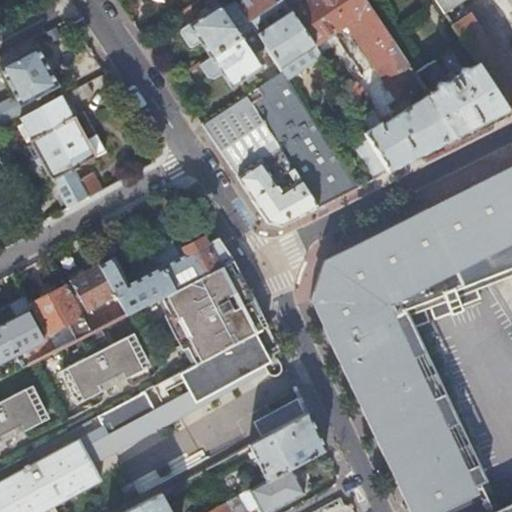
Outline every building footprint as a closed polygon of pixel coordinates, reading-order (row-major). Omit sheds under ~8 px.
[(278,0),(245,0),(242,2),(241,0),(233,0),(234,1),(236,4),(248,21),(265,9),(278,0)] [(387,172),(456,137),(413,72),(405,60),(365,0),(281,0),(290,13),(312,47),(333,33),(346,25),(374,68),(397,101),(417,88),(422,96),(380,124),(379,121),(362,132),(387,172)] [(433,0),(441,11),(458,0),(433,0)] [(251,27),(248,21),(236,4),(234,1),(220,10),(217,5),(180,30),(179,33),(187,46),(191,47),(198,42),(208,56),(237,36),(251,27)] [(270,16),(265,9),(248,21),(251,27),(252,28),(270,16)] [(279,69),(312,47),(290,13),(280,20),(277,16),(268,22),(271,25),(257,35),(263,45),(279,69)] [(466,50),(484,38),(469,14),(451,26),(466,50)] [(361,76),(374,68),(346,25),(333,33),(361,76)] [(249,54),(263,45),(257,35),(252,28),(251,27),(237,36),(208,56),(199,62),(206,74),(211,77),(218,72),(229,88),(259,68),(249,54)] [(507,112),(511,109),(511,81),(484,38),(466,50),(474,62),(507,112)] [(0,65),(0,66),(21,107),(58,86),(37,46),(0,65)] [(405,60),(413,72),(428,63),(419,50),(405,60)] [(456,137),(507,112),(474,62),(443,83),(430,62),(428,63),(413,72),(456,137)] [(357,187),(281,71),(256,88),(260,94),(248,102),(278,148),(291,168),(317,207),(357,187)] [(88,84),(42,108),(75,169),(76,171),(80,169),(79,167),(106,152),(97,135),(88,140),(76,116),(74,118),(69,108),(93,95),(88,84)] [(281,225),(317,207),(291,168),(286,171),(293,182),(280,190),(261,160),(278,148),(248,102),(243,96),(201,125),(266,222),(281,225)] [(55,182),(69,209),(75,206),(90,198),(81,180),(76,171),(75,169),(42,108),(21,119),(32,138),(31,139),(39,155),(33,158),(40,170),(46,167),(54,182),(55,182)] [(375,178),(387,172),(362,132),(349,114),(340,120),(375,178)] [(511,169),(511,170),(506,178),(502,184),(499,193),(497,198),(497,204),(452,225),(446,210),(431,215),(427,207),(371,236),(413,326),(428,320),(423,306),(428,304),(433,318),(449,312),(450,313),(461,308),(460,304),(479,297),(475,288),(486,284),(511,273),(511,169)] [(81,180),(90,198),(103,191),(94,174),(81,180)] [(207,244),(219,239),(215,233),(204,238),(207,244)] [(482,474),(413,326),(371,236),(324,260),(309,300),(310,301),(332,290),(334,296),(320,302),(319,304),(318,305),(317,306),(316,307),(316,308),(316,310),(317,312),(323,324),(321,325),(409,511),(418,511),(426,509),(427,511),(507,511),(504,504),(491,510),(476,477),(482,474)] [(176,289),(233,260),(219,239),(207,244),(204,238),(185,249),(187,254),(180,257),(176,249),(172,242),(155,251),(176,289)] [(183,245),(176,249),(180,257),(187,254),(185,249),(183,245)] [(162,296),(176,289),(155,251),(142,258),(141,260),(141,262),(148,273),(130,283),(116,258),(101,265),(128,313),(162,296)] [(198,363),(261,330),(267,327),(243,274),(233,260),(176,289),(162,296),(163,298),(196,359),(198,363)] [(117,319),(128,313),(101,265),(100,264),(70,280),(72,284),(88,312),(107,301),(117,319)] [(511,273),(486,284),(511,325),(511,273)] [(83,315),(88,312),(72,284),(67,286),(83,315)] [(77,332),(89,326),(83,315),(67,286),(32,305),(33,308),(41,322),(48,335),(72,323),(77,332)] [(332,290),(310,301),(321,325),(323,324),(317,312),(316,310),(316,308),(316,307),(317,306),(318,305),(319,304),(320,302),(334,296),(332,290)] [(193,360),(196,359),(163,298),(161,299),(168,316),(174,328),(182,344),(193,360)] [(33,308),(29,310),(36,324),(41,322),(33,308)] [(29,310),(1,324),(17,355),(31,348),(37,360),(57,350),(48,335),(41,322),(36,324),(29,310)] [(0,363),(17,355),(1,324),(0,324),(0,363)] [(80,338),(92,332),(89,326),(77,332),(80,338)] [(264,368),(279,360),(275,353),(279,351),(276,345),(270,349),(261,330),(198,363),(180,373),(197,401),(263,367),(264,368)] [(125,338),(141,369),(145,367),(145,363),(145,355),(143,350),(141,346),(138,342),(134,339),(129,336),(125,338)] [(142,371),(141,369),(125,338),(65,369),(81,400),(82,402),(101,393),(97,385),(107,380),(121,373),(124,380),(142,371)] [(280,363),(279,360),(264,368),(267,372),(268,372),(272,372),(275,371),(278,369),(280,366),(280,364),(280,363)] [(81,400),(65,369),(62,371),(61,377),(62,382),(63,386),(65,391),(69,396),(74,400),(78,402),(81,400)] [(111,387),(107,380),(97,385),(101,393),(111,387)] [(29,388),(25,390),(41,421),(44,419),(45,415),(44,407),(42,402),(40,398),(37,394),(34,391),(29,388)] [(0,402),(0,434),(6,431),(20,424),(24,432),(42,423),(41,421),(25,390),(0,402)] [(103,414),(114,434),(154,411),(145,392),(103,414)] [(108,437),(114,434),(103,414),(97,417),(108,437)] [(291,468),(325,450),(308,414),(250,445),(252,451),(249,452),(252,458),(255,457),(267,481),(291,468)] [(0,434),(0,443),(10,439),(6,431),(0,434)] [(0,482),(0,511),(37,511),(100,479),(79,440),(0,482)] [(271,511),(305,494),(291,468),(267,481),(238,496),(246,511),(247,511),(259,506),(262,511),(271,511)] [(171,511),(161,493),(125,511),(171,511)] [(246,511),(238,496),(208,511),(246,511)]
